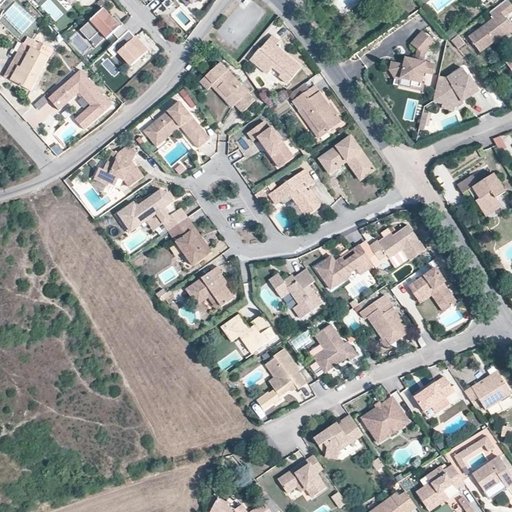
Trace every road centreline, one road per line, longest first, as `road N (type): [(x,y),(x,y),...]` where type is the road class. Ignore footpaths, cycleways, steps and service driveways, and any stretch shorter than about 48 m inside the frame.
road 1 (residential): [(508,325),(376,376),(287,424),(287,436)]
road 2 (residential): [(285,249),(230,171),(216,171),(200,193),(247,258)]
road 3 (residential): [(279,0),(404,163)]
road 4 (residential): [(54,173),(145,104),(184,61)]
road 5 (residential): [(422,188),(508,325)]
road 6 (residential): [(422,188),(285,249)]
